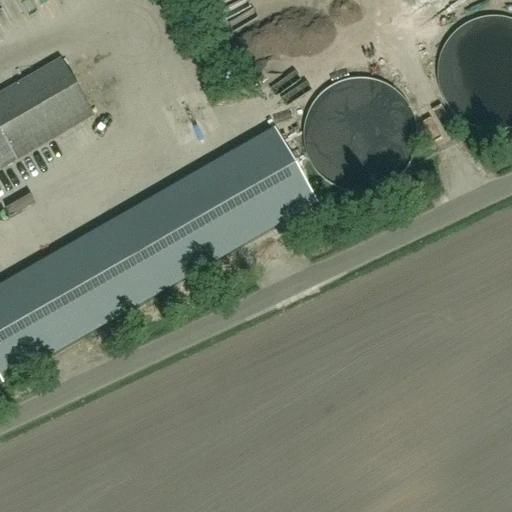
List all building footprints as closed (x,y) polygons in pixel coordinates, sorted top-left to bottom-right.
[(369,38),(358,43),(372,73),(383,68),(369,38)] [(334,52),(345,71),(353,67),(342,47),(334,52)] [(480,84),(511,79),(509,71),(511,70),(511,54),(511,52),(485,57),(487,68),(447,75),(452,107),(483,102),(480,84)] [(0,172),(94,119),(61,62),(0,96),(0,172)] [(313,208),(271,134),(0,289),(0,379),(3,385),(313,208)]
